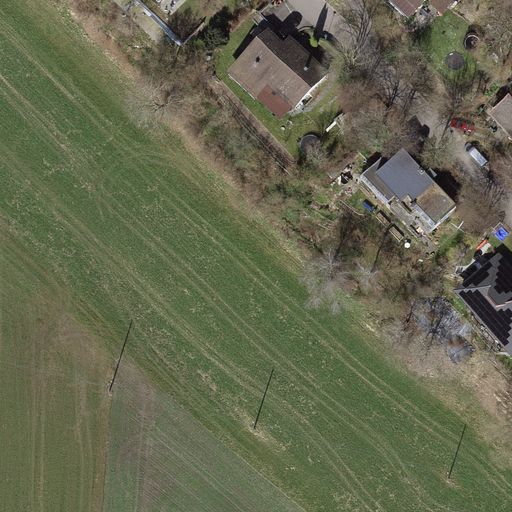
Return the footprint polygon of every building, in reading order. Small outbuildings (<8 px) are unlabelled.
[(188,0),(151,0),(171,18),(188,0)] [(424,0),(359,0),(397,32),(424,0)] [(328,79),(287,42),(279,50),(265,38),(223,84),(252,109),(263,97),(290,121),(328,79)] [(511,119),(491,99),(466,124),(511,169),(511,119)] [(460,214),(401,155),(359,197),(418,256),(460,214)] [(511,369),(511,276),(495,258),(448,298),(510,371),(511,369)]
